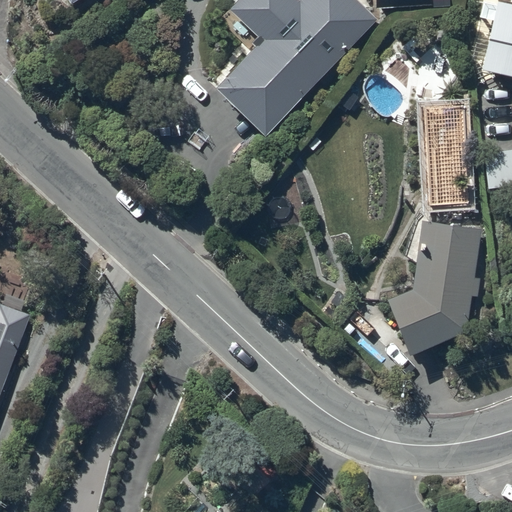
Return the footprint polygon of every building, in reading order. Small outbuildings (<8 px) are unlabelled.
[(378,24),(352,0),(301,0),(297,5),(291,0),(242,0),(229,14),(260,44),(214,91),(265,140),(378,24)] [(430,0),(376,0),(377,9),(430,6),(430,0)] [(511,5),(511,8),(495,4),(479,73),(511,80),(511,5)] [(511,150),(481,155),(486,191),(511,187),(511,150)] [(409,290),(383,302),(408,356),(467,329),(482,228),(420,219),(409,290)] [(0,394),(28,316),(0,305),(0,394)] [(395,332),(378,314),(358,336),(387,363),(401,348),(395,332)] [(229,468),(242,481),(256,495),(263,488),(270,495),(284,480),(249,447),(229,468)]
